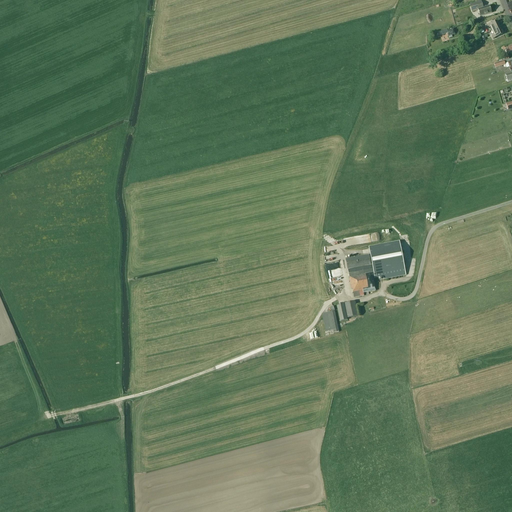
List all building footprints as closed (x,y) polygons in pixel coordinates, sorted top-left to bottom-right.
[(483,8),(481,1),(470,5),(472,12),(478,10),(480,16),(491,13),(489,6),(483,8)] [(490,28),(491,31),(499,28),(496,21),(487,26),(488,28),(490,28)] [(499,28),(491,31),(493,35),(491,36),(493,39),(502,34),(499,28)] [(446,30),(441,32),(437,33),(438,37),(447,34),(448,38),(452,37),(451,35),(455,34),(453,29),(446,31),(446,30)] [(384,280),(406,275),(399,241),(377,245),(381,264),(347,270),(351,289),(352,289),(354,297),(364,295),(364,293),(376,291),(373,279),(383,277),(384,280)] [(369,255),(345,259),(347,269),(371,264),(369,255)] [(348,318),(358,316),(355,302),(345,304),(348,318)] [(347,320),(344,303),(339,304),(339,307),(337,307),(340,322),(347,320)] [(334,333),(339,332),(335,312),(322,314),(326,332),(333,331),(334,333)]
